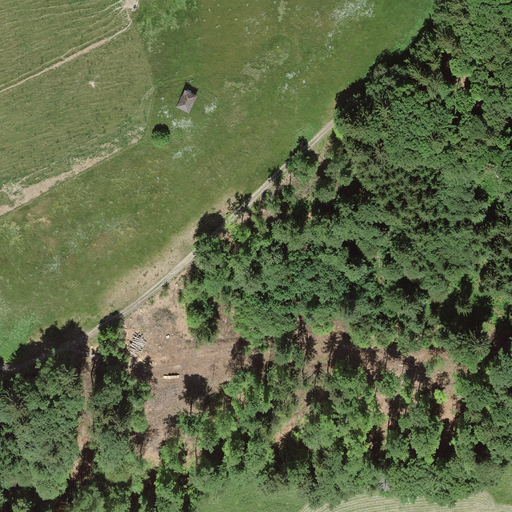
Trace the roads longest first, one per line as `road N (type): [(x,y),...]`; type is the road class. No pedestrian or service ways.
road 1 (track): [(0,376),(68,361),(183,287),(341,136)]
road 2 (track): [(429,0),(420,43),(390,91),(341,136)]
